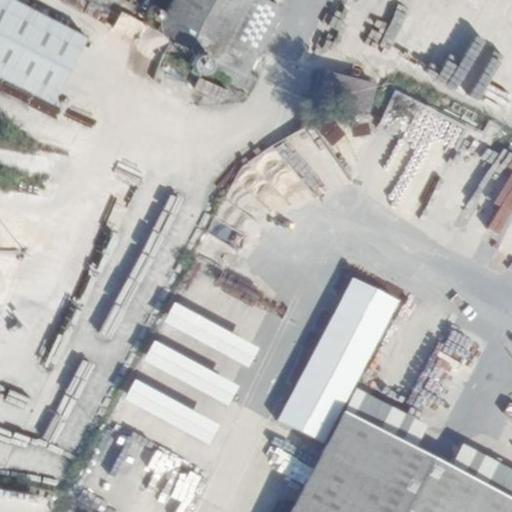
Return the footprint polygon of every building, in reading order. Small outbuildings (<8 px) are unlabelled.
[(88,36),(17,0),(0,0),(0,76),(53,104),(88,36)] [(175,0),(160,29),(221,60),(252,0),(175,0)] [(293,12),(269,0),(252,0),(221,60),(210,82),(246,100),(293,12)] [(272,421),(317,443),(394,302),(349,279),(272,421)] [(169,303),(159,323),(244,366),(254,346),(169,303)] [(148,342),(138,361),(225,404),(234,384),(148,342)] [(126,385),(118,406),(207,440),(215,418),(126,385)] [(348,391),(336,416),(407,452),(419,428),(348,391)] [(511,511),(511,506),(443,471),(407,452),(336,416),(284,511),(511,511)] [(511,475),(455,447),(443,471),(511,506),(511,475)]
